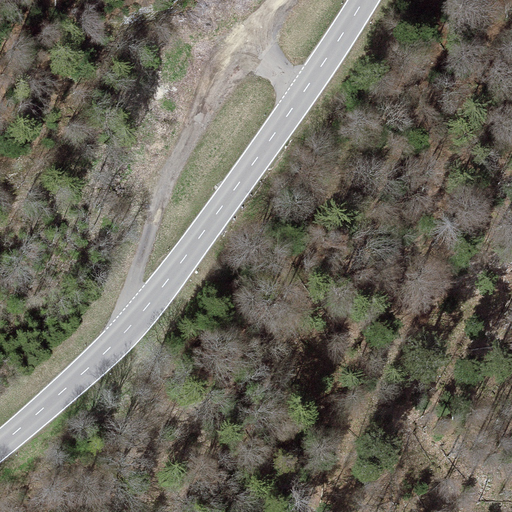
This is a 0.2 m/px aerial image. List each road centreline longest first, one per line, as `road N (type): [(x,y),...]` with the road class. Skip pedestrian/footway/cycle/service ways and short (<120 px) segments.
road 1 (secondary): [(0,446),(140,317),(364,0)]
road 2 (track): [(119,337),(184,143),(281,0)]
